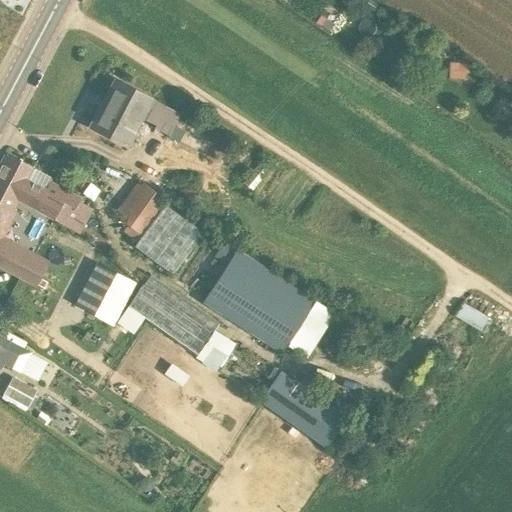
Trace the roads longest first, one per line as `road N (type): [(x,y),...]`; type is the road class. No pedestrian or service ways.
road 1 (unknown): [(64,0),(468,287)]
road 2 (primary): [(0,112),(59,0)]
